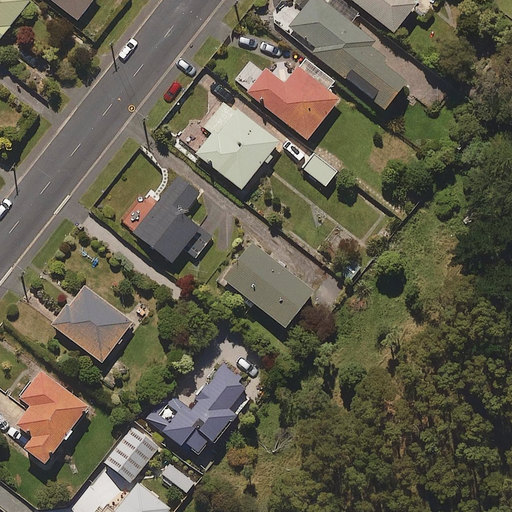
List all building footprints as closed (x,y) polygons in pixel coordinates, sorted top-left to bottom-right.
[(0,0),(0,34),(26,0),(0,0)] [(51,0),(76,19),(90,0),(51,0)] [(373,38),(324,0),(307,0),(286,27),(313,48),(310,51),(382,108),(404,80),(381,61),(384,57),(368,44),(373,38)] [(353,0),(391,30),(414,1),(412,0),(353,0)] [(428,0),(441,10),(448,0),(428,0)] [(265,67),(244,92),(302,141),(339,98),(328,88),(335,80),(305,55),(293,70),(283,62),(273,73),(265,67)] [(276,140),(224,99),(203,125),(211,131),(194,152),(240,187),(276,140)] [(336,170),(314,154),(303,169),(325,185),(336,170)] [(199,192),(176,174),(149,208),(141,202),(124,224),(170,261),(175,256),(188,267),(212,237),(182,214),(199,192)] [(311,289),(250,240),(220,277),(282,326),(311,289)] [(130,320),(80,283),(50,322),(101,360),(130,320)] [(159,398),(143,419),(178,445),(180,442),(195,453),(205,441),(212,446),(248,398),(241,392),(245,388),(237,382),(242,375),(222,360),(204,384),(201,381),(191,394),(195,397),(189,406),(174,394),(166,404),(159,398)] [(86,405),(38,369),(17,397),(24,403),(11,420),(29,434),(19,447),(42,464),(86,405)] [(158,447),(132,426),(104,461),(130,482),(158,447)] [(194,481),(167,464),(150,489),(177,506),(194,481)] [(164,511),(168,508),(137,482),(112,511),(106,506),(101,511),(164,511)]
